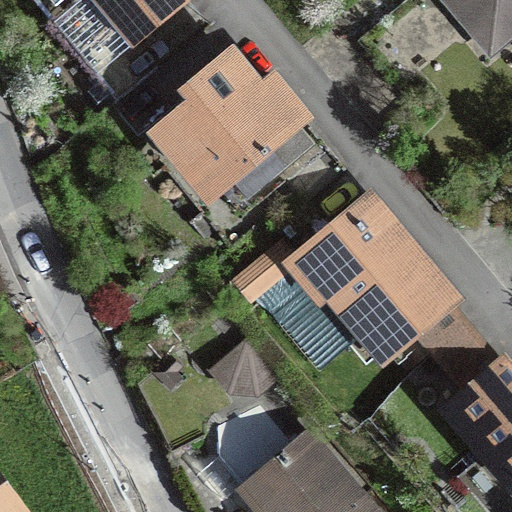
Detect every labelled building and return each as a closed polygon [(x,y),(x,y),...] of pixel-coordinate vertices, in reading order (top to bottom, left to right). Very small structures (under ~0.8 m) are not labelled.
[(28,0),(50,25),(78,0),(28,0)] [(174,0),(78,0),(50,25),(116,100),(157,65),(132,37),(174,0)] [(511,0),(441,0),(488,54),(511,35),(511,36),(511,0)] [(255,71),(229,37),(175,78),(185,91),(146,120),(201,192),(307,111),(269,60),(255,71)] [(461,289),(374,182),(286,252),(374,360),(461,289)] [(511,485),(511,360),(499,344),(433,397),(508,488),(511,485)] [(231,478),(264,511),(336,511),(362,488),(305,417),(231,478)] [(0,511),(34,511),(0,463),(0,511)] [(382,511),(362,488),(336,511),(382,511)]
